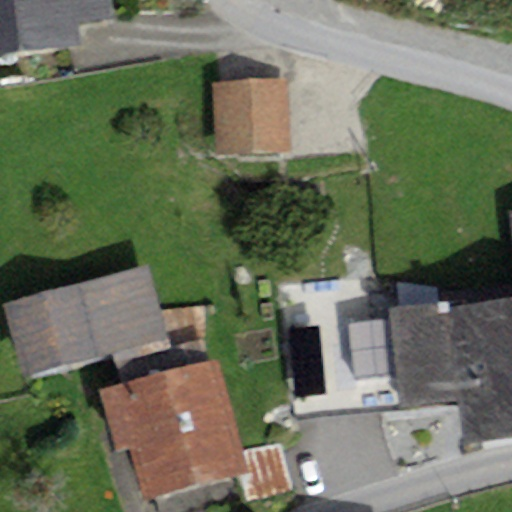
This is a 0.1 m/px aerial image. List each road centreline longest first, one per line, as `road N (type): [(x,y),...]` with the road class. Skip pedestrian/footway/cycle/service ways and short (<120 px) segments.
road 1 (residential): [(511,94),(287,31),(231,0)]
road 2 (residential): [(353,511),(511,465)]
